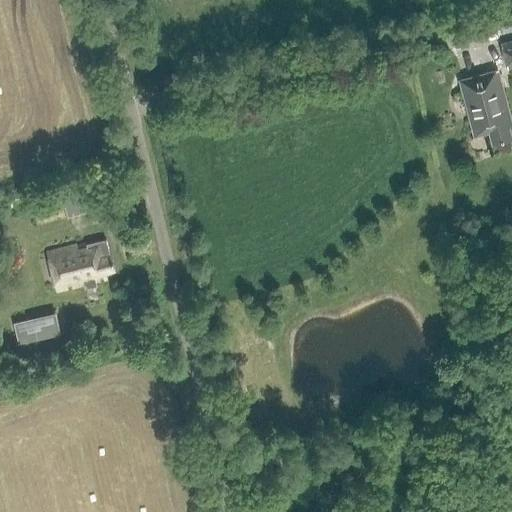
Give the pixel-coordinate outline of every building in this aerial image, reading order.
[(507,70),(511,68),(511,44),(501,47),(507,70)] [(506,130),(511,128),(511,124),(499,74),(460,85),(473,137),(486,133),(490,148),(509,142),(506,130)] [(62,193),(68,213),(91,206),(85,186),(62,193)] [(106,280),(105,275),(113,273),(105,240),(48,254),(58,291),(106,280)] [(20,341),(61,331),(56,309),(14,318),(20,341)]
